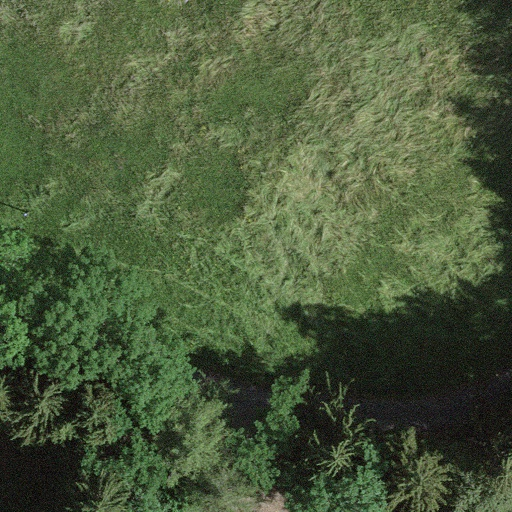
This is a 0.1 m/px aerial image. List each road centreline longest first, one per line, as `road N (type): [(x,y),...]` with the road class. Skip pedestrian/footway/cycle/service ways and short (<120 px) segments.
road 1 (residential): [(511,383),(410,414),(309,402),(0,326)]
road 2 (track): [(252,511),(269,477),(410,414)]
